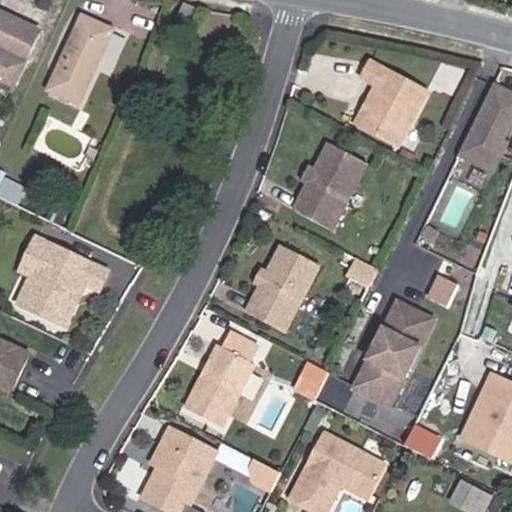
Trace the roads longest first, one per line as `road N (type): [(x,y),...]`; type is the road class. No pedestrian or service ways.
road 1 (residential): [(293,0),(205,262),(69,503)]
road 2 (residential): [(346,0),(511,35)]
